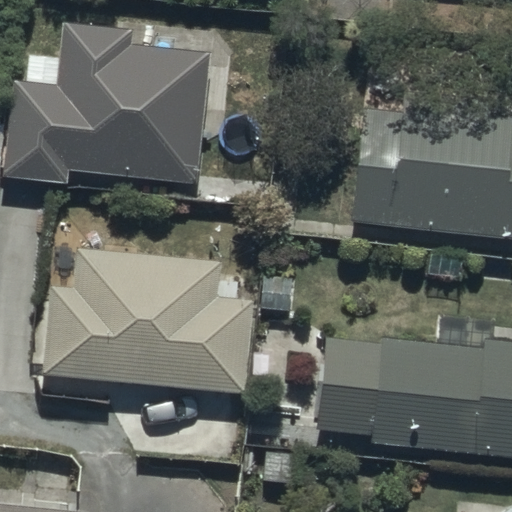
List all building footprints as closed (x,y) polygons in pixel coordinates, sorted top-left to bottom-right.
[(16,0),(0,0),(0,27),(4,28),(5,18),(16,18),(16,0)] [(132,30),(62,22),(56,82),(14,77),(3,177),(67,185),(69,171),(197,185),(212,51),(130,42),(132,30)] [(365,103),(353,214),(511,230),(511,94),(405,84),(402,107),(365,103)] [(52,274),(43,365),(247,385),(256,293),(240,292),(242,276),(220,274),(222,251),(78,237),(74,276),(52,274)] [(326,332),(317,418),(372,424),(371,435),(511,450),(511,333),(494,332),(496,315),(439,309),(436,337),(382,331),(381,338),(326,332)] [(86,511),(87,504),(0,495),(0,511),(86,511)] [(511,511),(511,497),(496,511),(511,511)]
